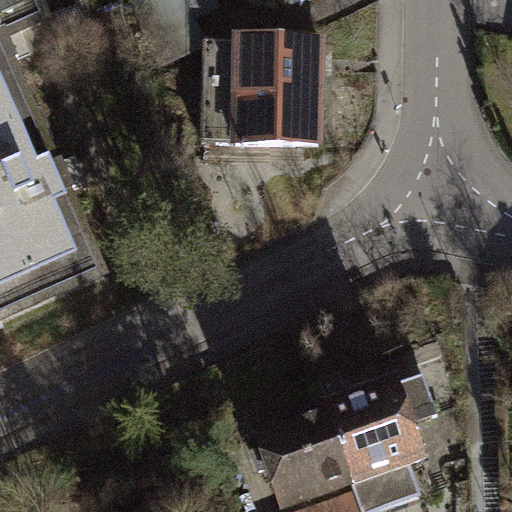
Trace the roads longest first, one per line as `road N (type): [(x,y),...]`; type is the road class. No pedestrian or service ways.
road 1 (residential): [(0,407),(440,199)]
road 2 (residential): [(440,199),(441,0)]
